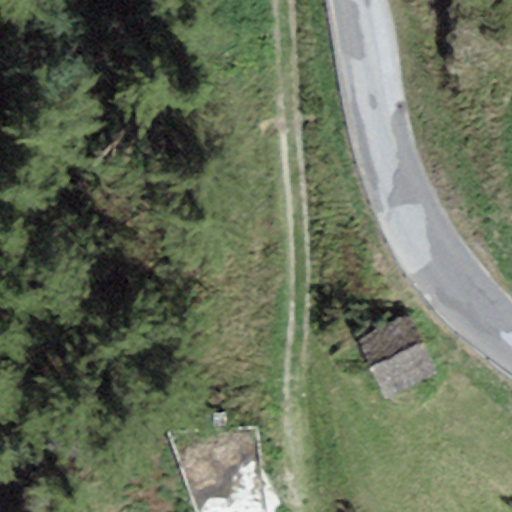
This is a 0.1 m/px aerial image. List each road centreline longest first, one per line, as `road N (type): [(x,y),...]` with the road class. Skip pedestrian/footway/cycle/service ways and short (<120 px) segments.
road 1 (track): [(313,511),(288,359),(284,0)]
road 2 (tertiary): [(355,0),(367,80),(403,198),(450,276),(511,338)]
